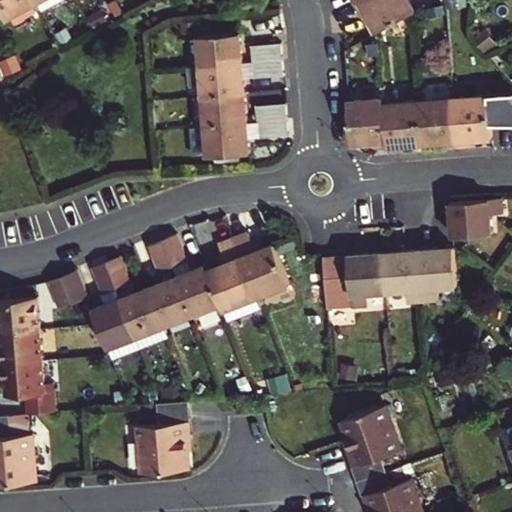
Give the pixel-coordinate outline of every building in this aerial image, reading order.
[(0,0),(8,15),(36,0),(0,0)] [(363,17),(368,14),(377,31),(412,12),(414,11),(408,0),(363,0),(356,4),(363,17)] [(244,60),(242,30),(201,32),(203,63),(244,60)] [(281,42),(252,44),(253,60),(282,58),(281,42)] [(282,58),(253,60),(255,75),(283,74),(282,58)] [(205,93),(246,90),(244,60),(203,63),(190,64),(191,76),(203,75),(205,93)] [(248,120),(246,90),(205,93),(207,123),(248,120)] [(470,139),(491,137),(490,123),(511,122),(511,93),(488,95),(452,97),(455,144),(470,143),(470,139)] [(381,102),(381,97),(347,99),(350,141),(369,140),(370,145),(384,145),(381,102)] [(455,144),(452,97),(418,100),(420,142),(439,141),(440,145),(455,144)] [(420,142),(418,100),(381,102),(384,145),(384,149),(399,149),(399,143),(420,142)] [(286,102),(257,103),(258,119),(287,117),(286,102)] [(287,117),(258,119),(259,136),(288,134),(287,117)] [(209,153),(250,151),(248,120),(207,123),(209,153)] [(501,199),(450,202),(453,237),(491,234),(489,216),(502,215),(501,199)] [(255,249),(248,231),(233,237),(255,296),(289,282),(273,242),(255,249)] [(163,237),(173,264),(187,258),(177,232),(163,237)] [(173,264),(163,237),(150,242),(160,269),(173,264)] [(218,242),(225,261),(208,268),(221,302),(223,309),(255,296),(233,237),(218,242)] [(456,286),(453,247),(418,250),(422,300),(438,299),(437,287),(456,286)] [(418,250),(402,251),(383,253),(386,291),(405,289),(406,301),(422,300),(418,250)] [(131,281),(121,253),(106,259),(116,286),(131,281)] [(386,291),(383,253),(347,256),(351,305),(366,304),(365,293),(386,291)] [(351,305),(347,256),(321,258),(326,308),(351,305)] [(173,264),(177,274),(191,269),(187,258),(173,264)] [(116,286),(106,259),(91,264),(102,292),(116,286)] [(208,268),(206,263),(191,269),(177,274),(192,313),(221,302),(208,268)] [(85,294),(74,266),(60,272),(70,300),(85,294)] [(70,300),(60,272),(45,277),(56,305),(70,300)] [(192,313),(177,274),(149,285),(164,324),(192,313)] [(164,324),(149,285),(120,296),(135,336),(164,324)] [(321,302),(319,289),(306,290),(307,303),(321,302)] [(0,331),(39,327),(37,294),(0,297),(0,331)] [(120,296),(90,307),(98,327),(106,347),(135,336),(120,296)] [(0,341),(1,362),(41,358),(39,327),(0,331),(0,341)] [(41,358),(1,362),(4,398),(22,397),(24,411),(29,411),(54,409),(53,385),(43,386),(41,358)] [(190,398),(160,401),(157,401),(159,421),(191,418),(190,398)] [(343,451),(349,468),(355,482),(384,471),(379,456),(400,448),(384,403),(338,421),(344,435),(349,448),(343,451)] [(2,413),(0,413),(0,481),(35,479),(29,411),(24,411),(20,411),(5,413),(2,413)] [(187,438),(193,437),(191,418),(159,421),(138,422),(142,470),(190,466),(188,450),(187,438)] [(511,424),(501,428),(511,460),(511,424)] [(340,443),(343,451),(349,448),(344,435),(338,438),(340,443)] [(360,496),(389,485),(384,471),(355,482),(360,496)] [(360,496),(366,511),(367,511),(372,510),(372,511),(424,511),(411,476),(389,485),(360,496)]
